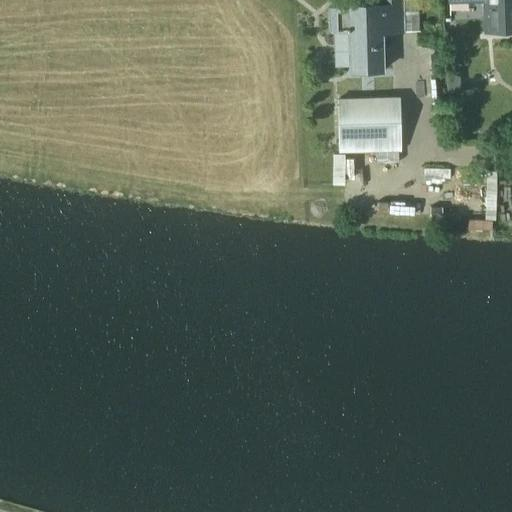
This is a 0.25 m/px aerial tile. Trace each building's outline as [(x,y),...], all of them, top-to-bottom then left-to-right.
[(383,70),(382,28),(403,28),(401,0),(379,0),(380,4),(349,5),(349,8),(330,8),(331,31),(350,30),(351,71),(383,70)] [(511,0),(449,0),(459,0),(485,0),(486,31),(511,30),(511,0)] [(430,53),(431,67),(442,66),(441,52),(430,53)] [(459,71),(447,72),(448,91),(460,90),(459,71)] [(401,149),(400,97),(338,99),(339,151),(401,149)] [(455,189),(454,201),(465,201),(466,189),(455,189)] [(430,206),(430,220),(441,221),(442,206),(430,206)]
